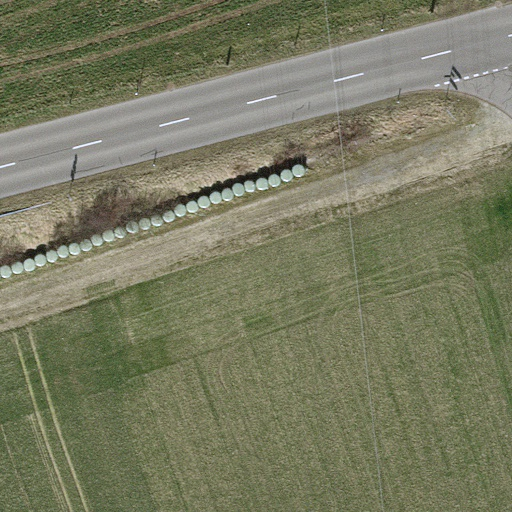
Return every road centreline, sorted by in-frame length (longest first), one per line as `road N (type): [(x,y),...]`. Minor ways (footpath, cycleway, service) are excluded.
road 1 (track): [(511,120),(0,301)]
road 2 (tertiary): [(511,41),(0,176)]
